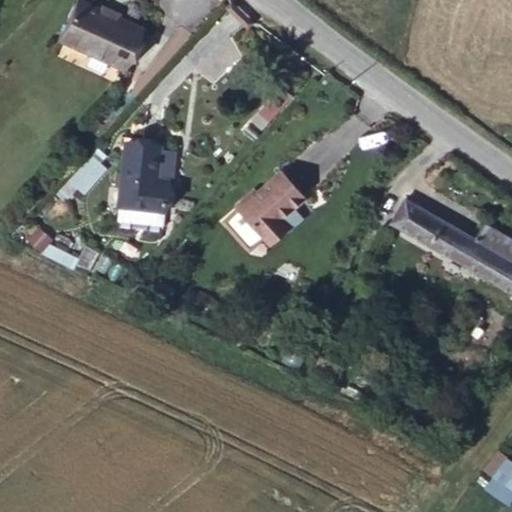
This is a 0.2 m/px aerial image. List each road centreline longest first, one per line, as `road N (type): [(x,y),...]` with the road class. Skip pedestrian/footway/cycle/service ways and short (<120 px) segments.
road 1 (tertiary): [(511,172),(275,0)]
road 2 (track): [(511,401),(426,511)]
